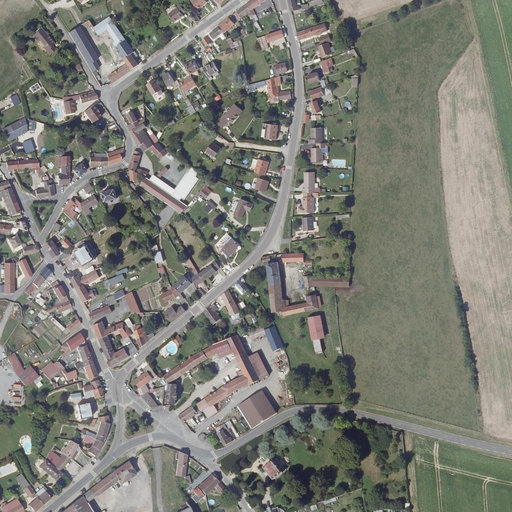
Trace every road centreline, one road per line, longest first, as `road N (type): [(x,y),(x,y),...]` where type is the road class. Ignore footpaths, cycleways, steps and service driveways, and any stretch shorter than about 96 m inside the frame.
road 1 (tertiary): [(111,384),(237,276),(271,236),(299,106),(282,0)]
road 2 (secondary): [(511,451),(350,412),(304,409),(225,451),(203,452)]
road 3 (residential): [(239,0),(108,100)]
road 4 (residential): [(108,100),(131,145),(126,162),(98,171),(65,200)]
road 5 (residential): [(48,260),(111,384)]
